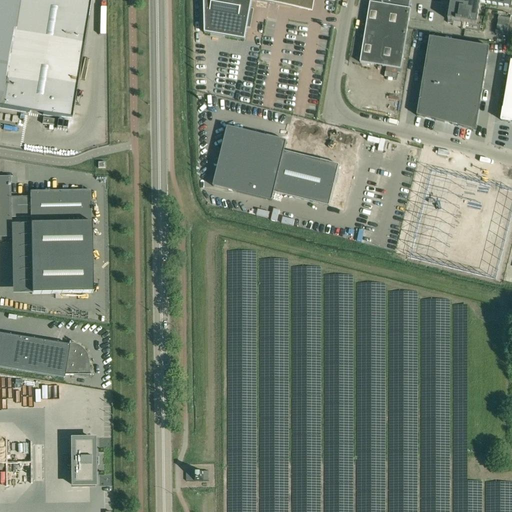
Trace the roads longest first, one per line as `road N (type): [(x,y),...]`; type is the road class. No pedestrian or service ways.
road 1 (secondary): [(164,511),(157,0)]
road 2 (unclassified): [(511,161),(330,114),(349,0)]
